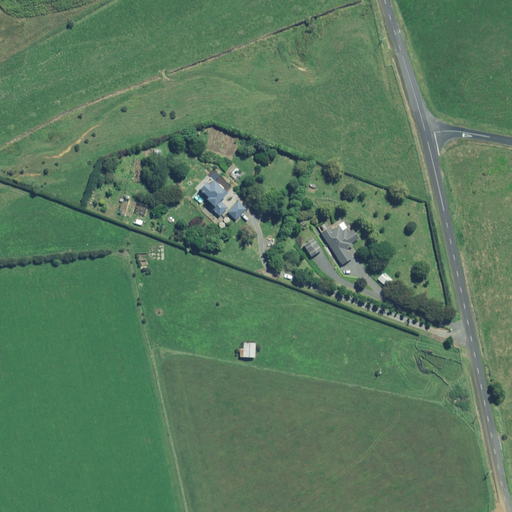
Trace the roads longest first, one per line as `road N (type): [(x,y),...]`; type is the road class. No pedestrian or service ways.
road 1 (unclassified): [(508,511),(427,135)]
road 2 (unclassified): [(427,135),(385,0)]
